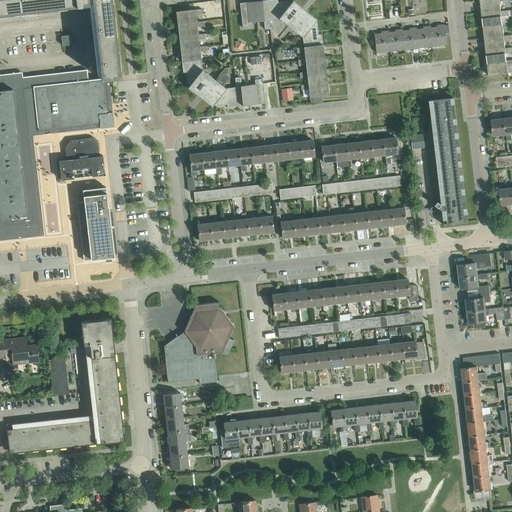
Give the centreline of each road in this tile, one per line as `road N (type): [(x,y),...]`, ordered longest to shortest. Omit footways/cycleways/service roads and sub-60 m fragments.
road 1 (residential): [(445,349),(447,375),(262,394),(248,269)]
road 2 (residential): [(167,132),(356,111),(357,78)]
road 3 (unclassified): [(248,269),(433,247)]
road 4 (residential): [(146,467),(127,285)]
road 5 (residential): [(185,277),(167,132)]
road 6 (residential): [(485,240),(470,97)]
road 7 (residential): [(167,132),(152,0)]
road 8 (unclassified): [(0,298),(127,285)]
